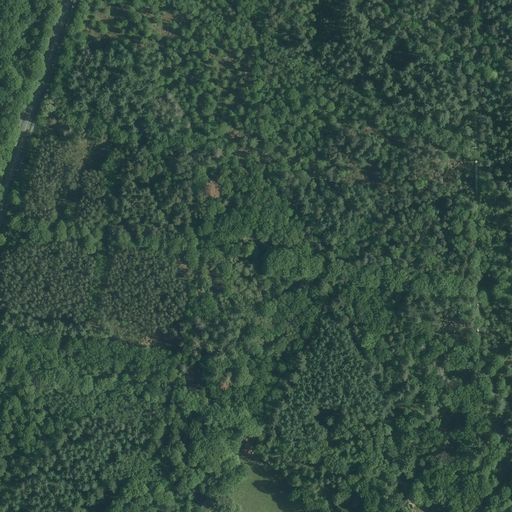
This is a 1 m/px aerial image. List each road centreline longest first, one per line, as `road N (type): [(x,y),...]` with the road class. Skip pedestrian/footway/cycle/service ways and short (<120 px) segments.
road 1 (track): [(0,374),(177,400),(480,511)]
road 2 (track): [(473,286),(0,222)]
road 3 (track): [(252,429),(417,122)]
road 4 (primary): [(0,205),(68,0)]
road 5 (track): [(76,511),(97,489),(201,466),(218,448),(221,418)]
road 6 (track): [(358,0),(373,24),(475,63)]
